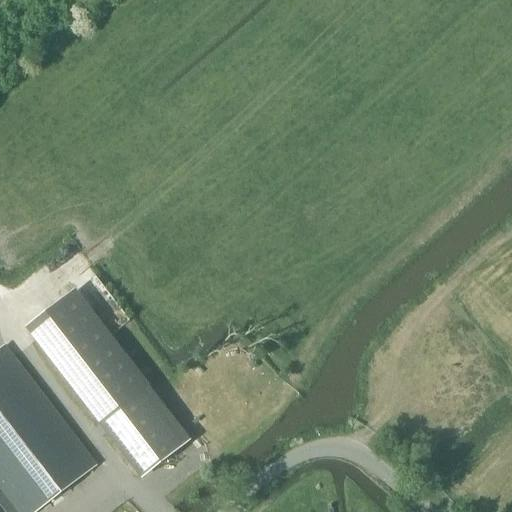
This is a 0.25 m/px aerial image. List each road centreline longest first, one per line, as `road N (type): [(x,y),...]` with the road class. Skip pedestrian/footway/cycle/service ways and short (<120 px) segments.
road 1 (track): [(154,511),(0,310)]
road 2 (unclassified): [(425,511),(360,454),(327,447),(272,469),(231,511)]
